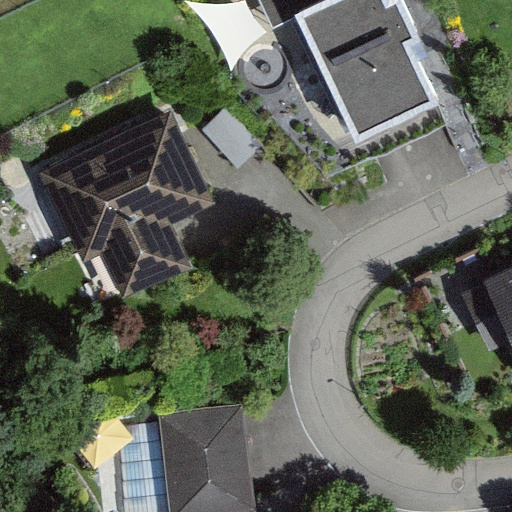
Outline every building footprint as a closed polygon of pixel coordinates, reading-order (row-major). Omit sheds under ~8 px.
[(258,0),(333,157),(457,98),(410,0),(258,0)] [(170,106),(29,182),(75,266),(107,249),(134,299),(203,262),(183,226),(223,204),(170,106)] [(228,106),(206,125),(238,162),(260,143),(228,106)] [(511,272),(486,285),(511,339),(511,272)] [(259,511),(250,413),(155,422),(164,511),(259,511)]
